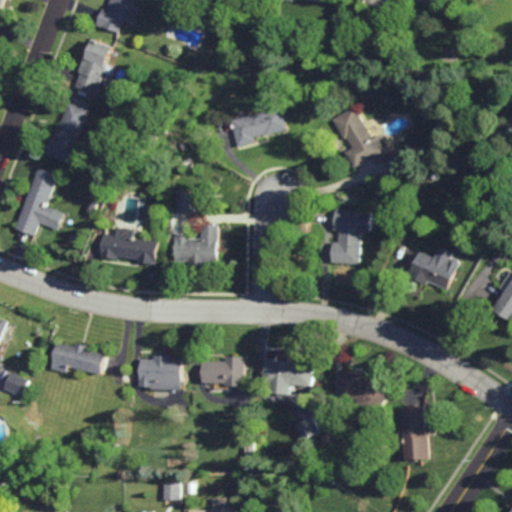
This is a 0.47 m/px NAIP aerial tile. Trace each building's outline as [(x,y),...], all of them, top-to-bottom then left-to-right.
[(134,0),(128,19),(125,18),(120,32),(97,24),(104,8),(108,10),(111,0),(134,0)] [(108,64),(109,65),(103,80),(102,80),(97,93),(77,86),(83,72),(81,72),(86,57),(88,57),(95,38),(114,45),(108,64)] [(78,145),(84,147),(77,165),(48,154),(55,136),(58,137),(71,102),(91,110),(78,145)] [(133,113),(127,111),(129,105),(135,107),(133,113)] [(268,135),(267,134),(257,137),(258,142),(241,147),(233,120),(284,106),(290,129),(268,135)] [(375,137),(382,133),(389,144),(382,149),(383,151),(357,168),(347,152),(355,147),(348,137),(347,138),(335,119),(355,106),(375,137)] [(480,143),(478,130),(485,129),(486,142),(480,143)] [(185,152),(180,145),(185,141),(190,148),(185,152)] [(475,157),(474,152),(485,149),(486,154),(475,157)] [(157,177),(148,170),(154,162),(163,169),(157,177)] [(52,226),(42,222),(37,236),(17,228),(41,167),(61,174),(49,206),(58,210),(52,226)] [(196,214),(178,213),(179,191),(197,192),(196,214)] [(371,232),(363,231),(361,264),(334,262),(336,242),(341,242),(342,230),(336,230),(337,210),(372,212),(371,232)] [(221,261),(209,261),(209,266),(191,266),(191,260),(177,260),(177,237),(192,237),(192,238),(205,238),(205,225),(222,225),(221,261)] [(135,238),(161,241),(159,261),(160,261),(159,264),(139,262),(139,259),(120,257),(120,259),(103,257),(105,234),(118,235),(119,227),(136,229),(135,238)] [(453,259),(456,258),(460,260),(462,264),(450,290),(431,281),(430,285),(412,276),(423,252),(437,259),(438,259),(442,247),(455,253),(453,259)] [(511,320),(496,310),(511,285),(511,320)] [(0,344),(0,317),(10,321),(0,344)] [(77,346),(78,343),(84,345),(90,346),(90,349),(111,354),(106,375),(71,367),(70,372),(54,369),(55,363),(54,363),(60,342),(77,346)] [(173,359),(186,359),(186,390),(155,390),(155,387),(144,387),(144,359),(158,359),(158,355),(173,356),(173,359)] [(250,386),(231,386),(231,383),(207,383),(207,361),(231,361),(231,357),(250,357),(250,386)] [(306,362),(306,360),(317,362),(315,387),(293,385),(294,394),(274,394),(275,383),(267,382),(269,358),(281,358),(281,360),(306,362)] [(371,381),(372,380),(373,381),(379,384),(385,387),(393,393),(378,416),(376,415),(360,405),(361,403),(362,402),(355,397),(342,389),(343,386),(346,380),(353,371),(354,371),(371,381)] [(32,379),(13,374),(8,391),(28,396),(32,379)] [(428,438),(431,438),(432,461),(409,463),(409,462),(406,428),(405,409),(411,408),(425,407),(426,407),(428,435),(428,438)] [(307,441),(299,425),(301,423),(311,418),(314,416),(323,432),(307,441)] [(167,500),(167,482),(183,482),(183,500),(167,500)] [(238,511),(239,510),(230,510),(230,498),(215,498),(215,510),(191,510),(191,511),(238,511)]
